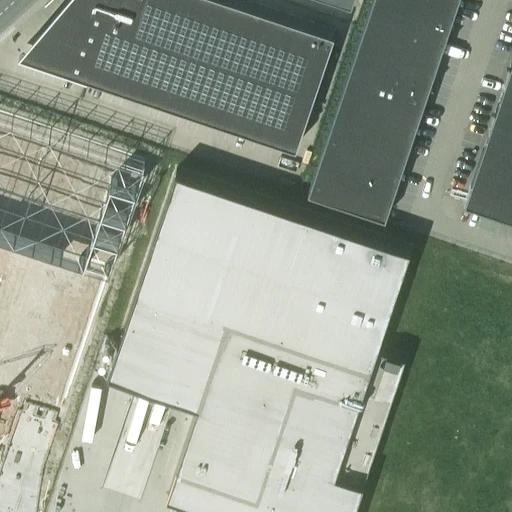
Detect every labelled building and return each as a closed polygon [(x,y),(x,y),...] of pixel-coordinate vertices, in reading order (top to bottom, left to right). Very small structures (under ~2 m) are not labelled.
[(70,0),(29,54),(88,74),(297,144),(335,30),(244,0),(70,0)] [(371,0),(308,190),(386,216),(458,0),(371,0)] [(511,57),(465,201),(511,216),(511,57)] [(0,411),(60,430),(151,163),(0,116),(0,411)] [(119,339),(108,372),(198,402),(168,492),(216,508),(227,511),(353,511),(406,355),(377,346),(411,246),(176,168),(119,339)]
